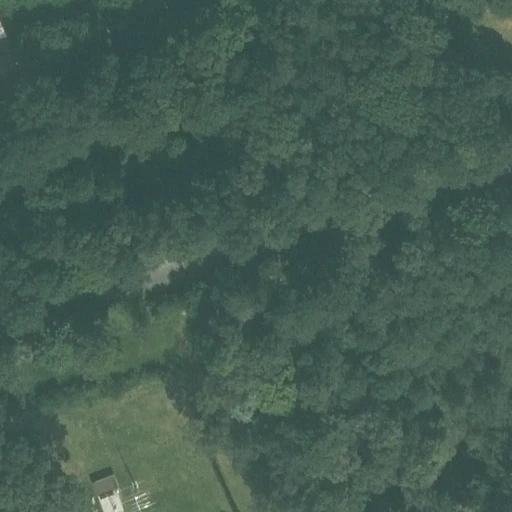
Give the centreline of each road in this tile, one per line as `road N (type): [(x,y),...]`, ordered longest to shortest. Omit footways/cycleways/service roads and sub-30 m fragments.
road 1 (residential): [(0,316),(511,160)]
road 2 (residential): [(0,81),(157,24),(194,0)]
